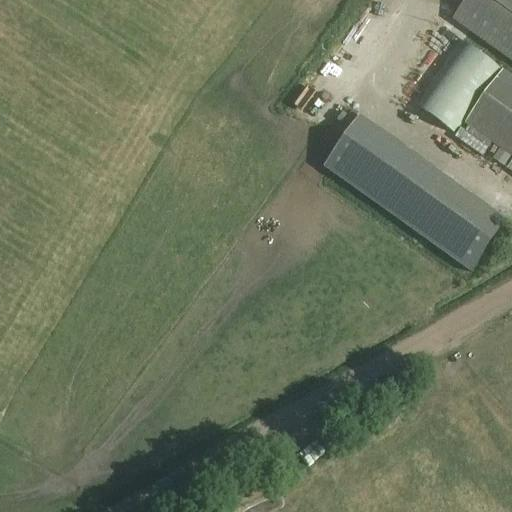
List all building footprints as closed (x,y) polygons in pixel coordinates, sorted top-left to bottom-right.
[(511,0),(470,0),(456,20),(511,62),(511,0)] [(511,77),(504,71),(466,124),(511,157),(511,164),(508,170),(511,172),(511,77)] [(460,139),(488,157),(494,149),(465,131),(460,139)] [(443,175),(405,227),(471,275),(508,223),(443,175)] [(288,436),(294,446),(316,433),(310,423),(288,436)]
